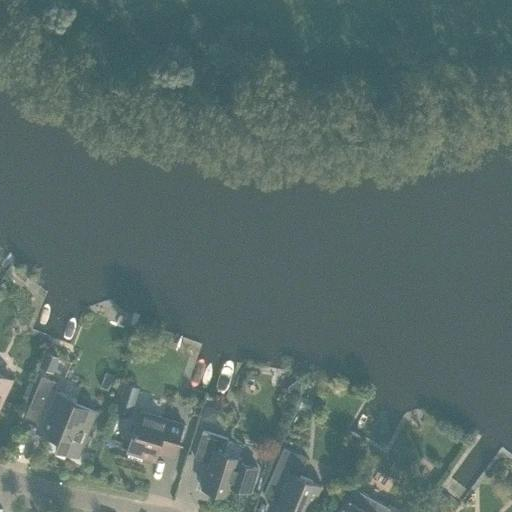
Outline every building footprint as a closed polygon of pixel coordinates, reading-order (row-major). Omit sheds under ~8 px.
[(44,351),(38,367),(53,372),(59,357),(44,351)] [(0,401),(11,379),(0,373),(0,401)] [(77,456),(96,410),(75,402),(76,398),(54,389),(57,381),(41,375),(25,416),(39,422),(36,431),(58,440),(55,447),(77,456)] [(118,399),(115,412),(130,416),(134,403),(118,399)] [(209,421),(215,418),(217,413),(214,407),(208,405),(202,408),(200,414),(203,419),(209,421)] [(175,449),(183,424),(139,410),(126,451),(129,452),(127,456),(141,460),(142,456),(155,460),(160,445),(175,449)] [(250,491),(257,468),(240,462),(241,458),(223,452),(228,438),(203,430),(194,457),(210,462),(202,487),(229,496),(232,485),(250,491)] [(309,511),(320,486),(299,477),(307,457),(283,447),(264,493),(278,499),(273,511),(275,511),(309,511)] [(342,508),(339,511),(403,511),(388,504),(387,506),(353,487),(347,499),(343,505),(342,504),(340,507),(342,508)]
